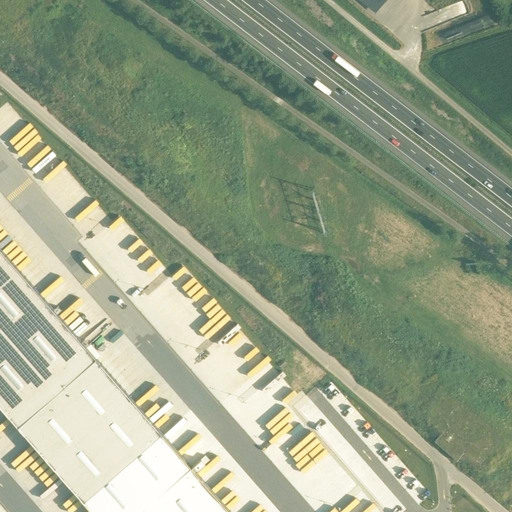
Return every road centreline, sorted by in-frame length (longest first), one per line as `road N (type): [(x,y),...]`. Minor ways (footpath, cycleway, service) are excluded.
road 1 (unclassified): [(0,77),(498,511)]
road 2 (unclassified): [(511,268),(133,0)]
road 3 (motorway): [(213,0),(511,228)]
road 4 (motorway): [(511,198),(253,0)]
road 5 (unclassified): [(511,153),(327,0)]
